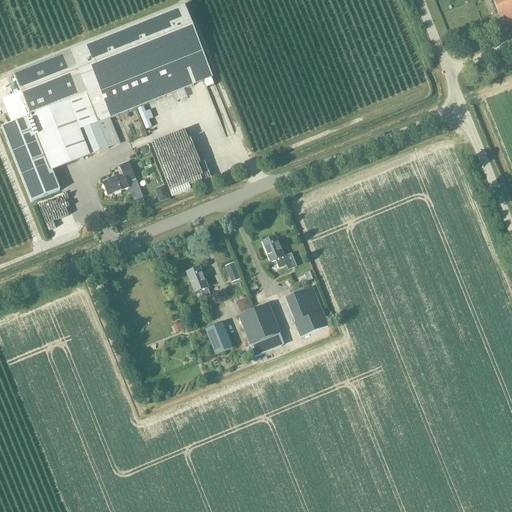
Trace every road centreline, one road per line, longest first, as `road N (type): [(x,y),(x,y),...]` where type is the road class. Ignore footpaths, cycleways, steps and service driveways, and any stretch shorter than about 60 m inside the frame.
road 1 (unclassified): [(0,295),(462,108)]
road 2 (unclassified): [(462,108),(511,232)]
